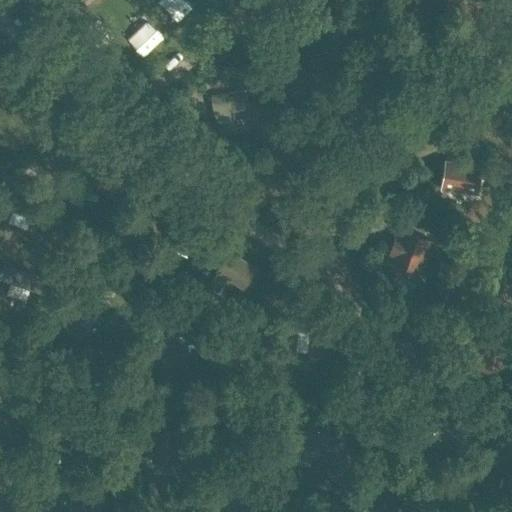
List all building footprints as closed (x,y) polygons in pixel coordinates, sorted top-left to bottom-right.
[(352,18),(330,15),(324,58),(346,61),(352,18)] [(230,113),(247,109),(245,91),(211,96),(215,124),(231,122),(230,113)] [(256,101),(248,103),(249,111),(258,110),(256,101)] [(95,172),(84,170),(81,190),(110,196),(118,159),(98,156),(95,172)] [(482,165),(445,159),(440,188),(440,189),(477,195),(482,165)] [(327,212),(342,194),(349,200),(358,188),(352,183),(353,181),(337,168),(322,186),(314,179),(303,191),(327,212)] [(433,187),(432,193),(439,195),(440,189),(440,188),(433,187)] [(7,192),(1,207),(43,221),(48,206),(7,192)] [(429,240),(403,231),(392,263),(418,271),(429,240)] [(255,269),(230,252),(207,286),(218,293),(228,278),(242,287),(255,269)] [(5,263),(0,277),(0,278),(41,292),(47,277),(5,263)] [(104,302),(78,288),(58,323),(83,337),(104,302)] [(284,316),(279,360),(295,361),(300,318),(284,316)] [(492,331),(466,342),(481,377),(507,366),(499,350),(504,348),(498,334),(493,335),(492,331)] [(161,354),(157,354),(157,366),(180,365),(181,336),(160,337),(161,354)] [(352,341),(342,353),(376,381),(386,369),(352,341)] [(442,413),(434,422),(453,442),(462,434),(442,413)] [(325,446),(329,473),(349,470),(343,424),(299,430),(301,449),(325,446)] [(181,429),(152,428),(151,463),(180,464),(181,429)] [(386,428),(381,457),(393,459),(398,430),(386,428)] [(250,471),(226,469),(223,508),(247,510),(250,471)] [(106,485),(64,478),(61,494),(70,496),(67,511),(93,511),(95,502),(103,503),(106,485)] [(496,511),(486,501),(473,511),(496,511)]
